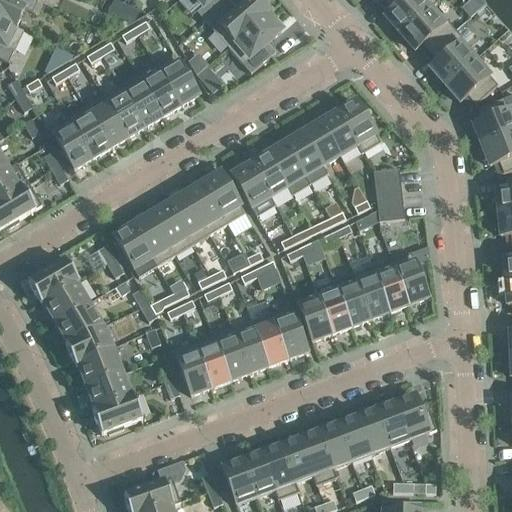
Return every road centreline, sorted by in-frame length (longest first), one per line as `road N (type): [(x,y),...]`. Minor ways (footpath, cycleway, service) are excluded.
road 1 (residential): [(0,261),(355,51)]
road 2 (residential): [(460,342),(78,482)]
road 3 (residential): [(355,51),(448,156),(460,342)]
road 4 (residential): [(78,482),(0,314)]
road 5 (residential): [(460,342),(467,511)]
